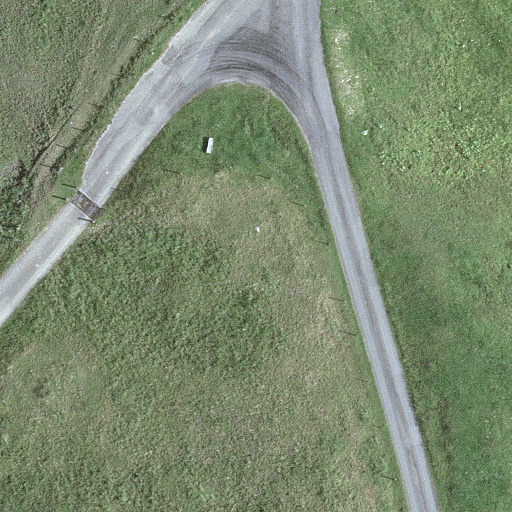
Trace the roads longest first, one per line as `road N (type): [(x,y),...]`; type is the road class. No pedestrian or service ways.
road 1 (track): [(297,2),(301,50),(423,511)]
road 2 (track): [(297,2),(211,51),(155,99),(85,202),(0,303)]
